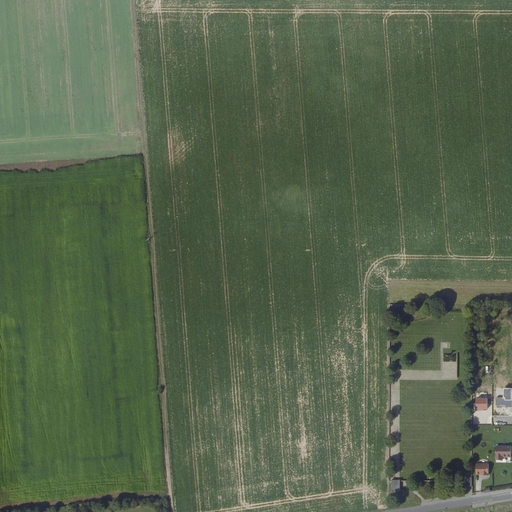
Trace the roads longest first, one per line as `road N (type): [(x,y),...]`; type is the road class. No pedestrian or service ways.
road 1 (track): [(171,511),(134,0)]
road 2 (unknown): [(378,511),(379,300),(396,291),(511,296)]
